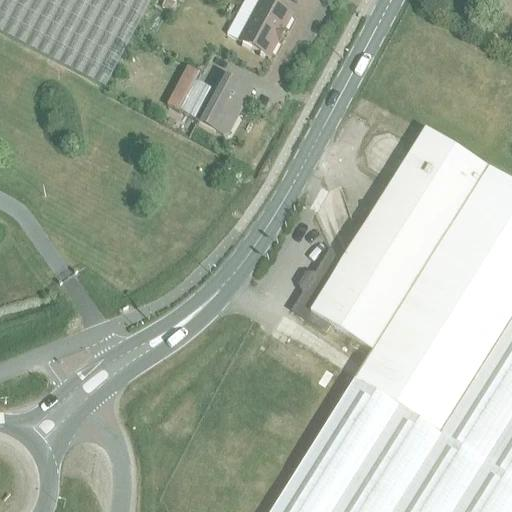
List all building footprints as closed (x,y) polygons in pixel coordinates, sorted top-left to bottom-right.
[(0,0),(0,36),(105,93),(154,0),(0,0)] [(158,0),(155,7),(171,15),(178,2),(173,0),(158,0)] [(246,0),(227,37),(269,60),(291,18),(270,6),(273,0),(246,0)] [(187,70),(167,108),(227,139),(252,93),(223,78),(215,93),(214,95),(196,85),(200,77),(187,70)] [(331,327),(373,354),(368,363),(360,375),(356,382),(441,433),(511,321),(511,185),(499,177),(490,172),(424,133),(340,266),(333,252),(317,278),(314,277),(308,277),(302,287),(304,292),(307,294),(295,313),(327,333),(331,327)] [(242,177),(230,170),(223,183),(236,189),(242,177)] [(511,511),(511,321),(441,433),(356,382),(274,511),(511,511)] [(290,369),(305,376),(311,364),(322,369),(330,352),(305,339),(290,369)] [(269,361),(258,386),(292,400),(303,375),(269,361)]
